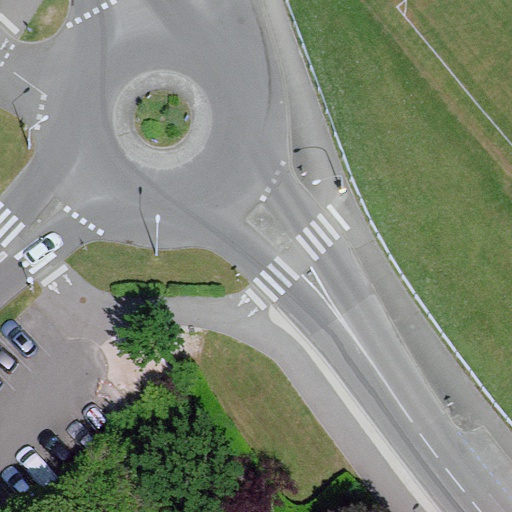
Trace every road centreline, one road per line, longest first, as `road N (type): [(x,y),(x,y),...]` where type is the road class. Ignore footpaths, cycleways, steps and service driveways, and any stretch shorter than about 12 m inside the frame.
road 1 (unclassified): [(473,511),(299,257),(225,183)]
road 2 (unclassified): [(225,183),(249,139),(250,113),(232,67),(180,35),(139,37)]
road 3 (unclassified): [(139,37),(115,48),(82,89),(77,130),(91,169)]
road 4 (unclassified): [(91,169),(140,204),(199,200),(225,183)]
road 5 (residential): [(91,169),(0,261)]
